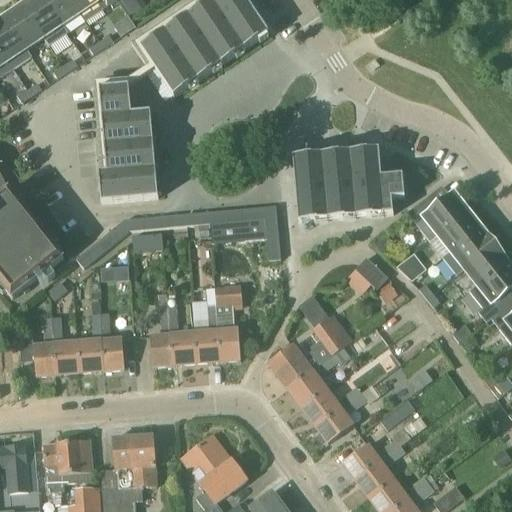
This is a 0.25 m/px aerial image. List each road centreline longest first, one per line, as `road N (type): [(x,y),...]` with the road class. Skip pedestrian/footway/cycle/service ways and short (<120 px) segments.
road 1 (residential): [(58,133),(88,216),(166,209),(180,201),(182,145),(205,108),(323,41)]
road 2 (residential): [(329,511),(265,425),(242,407),(0,422)]
road 3 (residential): [(511,198),(469,145),(362,93),(323,41)]
